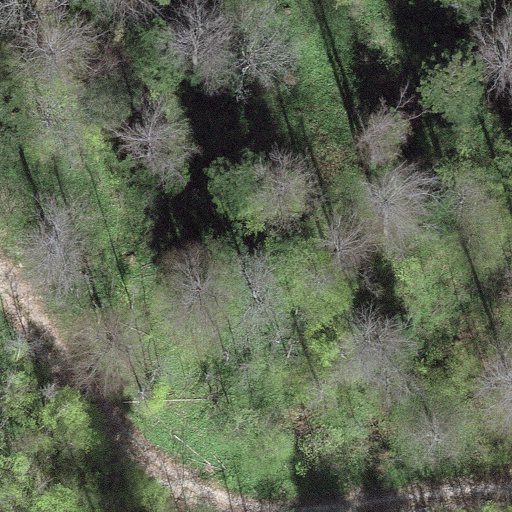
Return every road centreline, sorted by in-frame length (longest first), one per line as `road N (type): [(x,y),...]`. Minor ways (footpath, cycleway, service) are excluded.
road 1 (track): [(236,511),(158,474),(132,452),(0,268)]
road 2 (track): [(511,485),(457,487),(345,511)]
